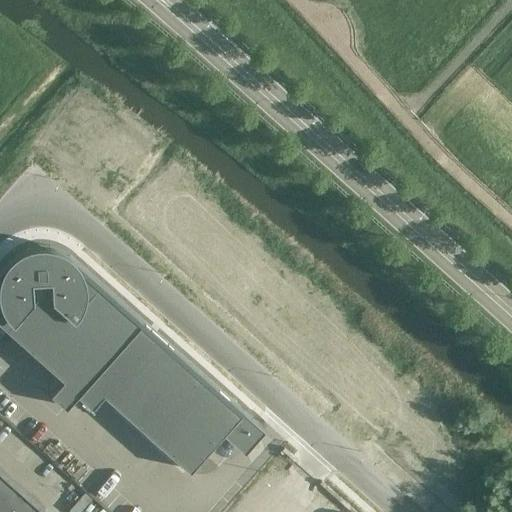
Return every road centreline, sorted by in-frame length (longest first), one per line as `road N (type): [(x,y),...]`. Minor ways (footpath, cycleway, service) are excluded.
road 1 (unclassified): [(0,217),(32,181),(405,511)]
road 2 (secondary): [(511,313),(160,0)]
